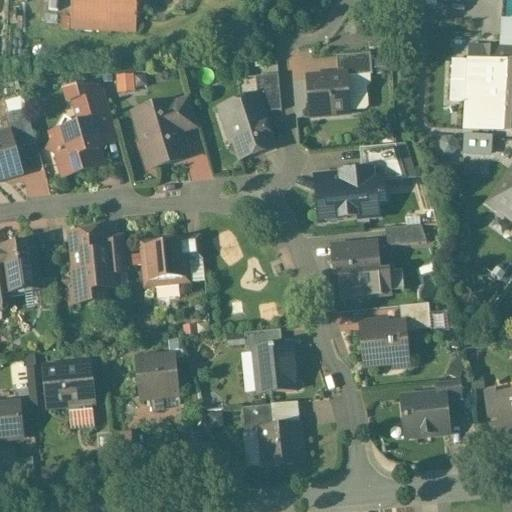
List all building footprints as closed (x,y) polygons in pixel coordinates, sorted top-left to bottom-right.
[(511,50),(472,49),(471,64),(504,66),(500,133),(511,133),(511,50)] [(370,55),(336,58),(338,78),(346,77),(346,78),(372,76),(370,55)] [(471,64),(468,131),(500,133),(504,66),(471,64)] [(278,76),(255,78),(257,99),(258,99),(263,113),(281,112),(278,76)] [(338,78),(308,80),(311,118),(349,115),(346,78),(346,77),(338,78)] [(95,89),(65,93),(68,103),(72,102),(79,127),(91,124),(84,98),(97,94),(95,89)] [(97,94),(84,98),(91,124),(97,122),(99,131),(114,126),(104,92),(97,94)] [(257,99),(224,110),(224,112),(225,112),(235,141),(234,141),(240,161),(274,149),(263,113),(258,99),(257,99)] [(190,102),(173,107),(180,133),(197,128),(190,102)] [(172,104),(134,115),(144,149),(151,153),(156,169),(184,161),(180,144),(181,136),(173,107),(172,104)] [(26,111),(9,116),(19,151),(36,146),(26,111)] [(78,128),(65,120),(48,151),(63,159),(64,165),(61,170),(64,179),(102,168),(97,151),(100,146),(97,135),(99,131),(97,122),(91,124),(79,127),(78,128)] [(10,135),(0,137),(0,181),(1,181),(0,178),(0,177),(19,173),(19,176),(22,175),(10,135)] [(396,147),(364,150),(366,174),(357,175),(358,185),(406,181),(396,147)] [(511,174),(491,203),(511,217),(511,174)] [(357,175),(315,180),(320,221),(346,218),(346,217),(361,215),(358,185),(357,175)] [(421,227),(385,230),(387,248),(427,244),(421,227)] [(104,235),(93,236),(93,234),(91,234),(91,236),(73,238),(73,236),(71,236),(74,271),(66,272),(67,278),(62,284),(68,289),(68,294),(117,289),(116,275),(110,276),(107,240),(106,232),(104,233),(104,235)] [(124,238),(107,240),(110,276),(116,275),(128,274),(124,238)] [(180,245),(146,249),(150,283),(184,280),(180,245)] [(376,245),(333,249),(337,288),(380,284),(376,245)] [(34,246),(0,250),(0,278),(4,278),(6,297),(7,297),(26,294),(24,286),(40,284),(34,246)] [(4,278),(0,278),(0,311),(3,313),(9,305),(7,297),(6,297),(4,278)] [(181,296),(181,286),(159,287),(160,297),(181,296)] [(428,305),(399,308),(401,326),(402,333),(405,333),(431,330),(428,305)] [(401,326),(389,327),(388,321),(372,323),(373,329),(361,330),(364,366),(408,362),(405,333),(402,333),(401,326)] [(280,331),(245,335),(246,354),(254,353),(254,352),(282,348),(280,331)] [(282,348),(254,352),(254,353),(259,396),(296,392),(292,348),(282,348)] [(174,356),(136,360),(141,402),(178,398),(174,356)] [(91,364),(43,369),(47,411),(95,407),(91,364)] [(459,382),(436,384),(437,396),(444,396),(446,412),(462,411),(459,382)] [(511,393),(500,395),(500,390),(485,392),(488,419),(499,417),(499,423),(489,424),(492,446),(511,443),(511,393)] [(437,396),(402,400),(404,424),(413,423),(415,439),(449,435),(446,412),(444,396),(437,396)] [(19,406),(0,407),(0,441),(22,439),(19,406)] [(273,406),(243,409),(245,435),(258,433),(258,432),(275,430),(273,406)] [(275,430),(258,432),(258,433),(262,469),(304,465),(300,428),(275,430)] [(211,438),(188,440),(190,468),(213,467),(211,438)]
